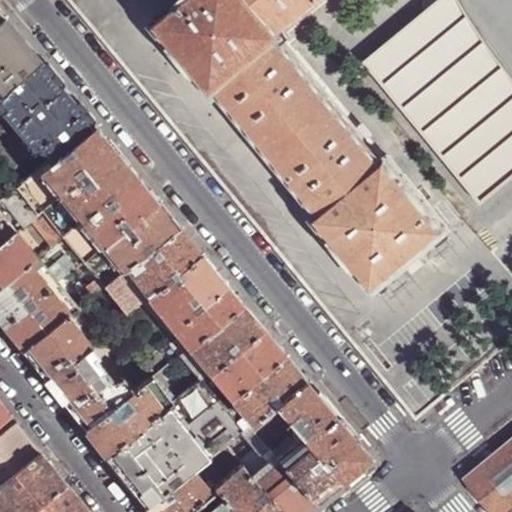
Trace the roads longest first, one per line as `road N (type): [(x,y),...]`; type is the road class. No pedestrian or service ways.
road 1 (residential): [(417,466),(33,0)]
road 2 (unknown): [(385,317),(493,218),(378,46),(377,20),(402,0)]
road 3 (residential): [(0,367),(115,511)]
road 4 (residential): [(417,466),(511,388)]
